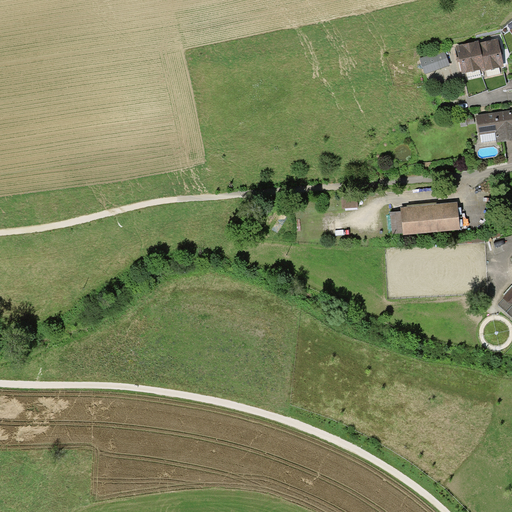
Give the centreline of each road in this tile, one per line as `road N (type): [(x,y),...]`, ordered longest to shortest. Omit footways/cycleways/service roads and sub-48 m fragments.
road 1 (track): [(0,384),(209,399),(324,436),(393,472),(443,511)]
road 2 (track): [(449,181),(157,201),(0,234)]
